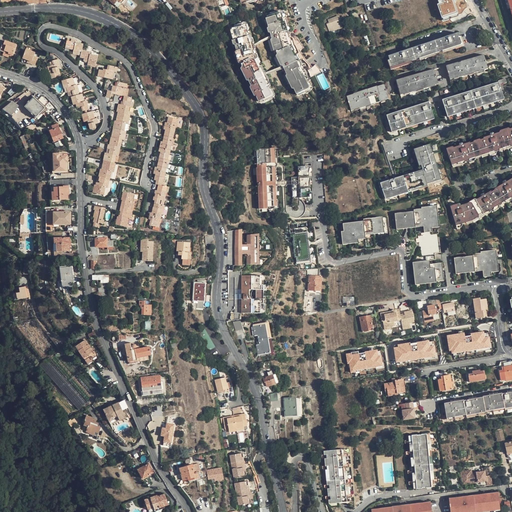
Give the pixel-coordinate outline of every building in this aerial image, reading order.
[(218,0),(221,9),(230,6),(227,0),(218,0)] [(291,47),(289,42),(290,41),(288,35),(285,36),(283,33),(286,32),(281,18),(280,19),(278,13),(263,19),(264,21),(263,22),(268,36),(270,36),(272,41),(270,41),(275,52),(275,53),(277,52),(291,47)] [(331,24),(332,28),(337,26),(338,29),(347,26),(345,23),(346,22),(344,17),(340,18),(339,16),(329,20),(331,24)] [(230,28),(229,29),(235,47),(237,46),(238,48),(238,49),(238,51),(236,52),(240,62),(241,62),(242,64),(255,59),(253,55),(253,52),(252,47),(247,32),(245,29),(243,24),(230,28)] [(397,53),(395,45),(386,49),(392,67),(461,44),(458,33),(431,42),(416,47),(397,53)] [(80,55),(82,50),(83,44),(76,42),(76,40),(68,38),(65,48),(74,50),(73,53),(80,55)] [(10,54),(10,56),(13,57),(17,45),(5,41),(4,45),(2,45),(0,51),(4,52),(10,54)] [(301,42),(295,45),(298,51),(305,47),(301,42)] [(285,70),(286,71),(301,66),(296,54),(295,51),(294,51),(293,51),(291,47),(277,52),(278,54),(283,65),(286,64),(287,66),(286,67),(287,70),(285,70)] [(27,50),(24,59),(33,62),(36,54),(27,50)] [(90,52),(82,50),(80,55),(80,57),(84,59),(83,61),(88,62),(87,65),(95,67),(98,56),(90,54),(90,52)] [(488,69),(484,55),(469,59),(460,62),(446,66),(450,79),(473,73),(488,69)] [(249,82),(250,84),(266,79),(260,67),(259,65),(258,63),(257,63),(255,59),(242,64),(243,66),(242,67),(247,77),(249,76),(250,78),(251,79),(252,81),(249,82)] [(51,70),(48,71),(48,72),(50,79),(61,76),(59,69),(61,68),(58,60),(53,61),(52,62),(50,63),(50,66),(51,70)] [(316,64),(308,70),(311,77),(321,71),(318,66),(316,64)] [(114,72),(116,72),(117,68),(108,66),(107,70),(103,69),(103,70),(99,70),(97,76),(112,80),(114,72)] [(261,66),(260,67),(266,79),(268,78),(265,72),(264,72),(262,67),(261,66)] [(301,67),(301,66),(286,71),(297,95),(299,94),(310,88),(309,84),(309,83),(308,81),(306,76),(303,70),(301,67)] [(434,69),(396,80),(400,94),(404,93),(438,83),(437,79),(434,69)] [(73,78),(71,78),(62,81),(64,88),(66,88),(68,88),(69,92),(72,91),(73,95),(79,93),(77,85),(75,85),(74,81),(73,78)] [(271,89),(269,86),(266,79),(250,84),(259,102),(260,101),(272,95),(270,90),(271,89)] [(122,96),(124,88),(126,89),(127,84),(118,82),(117,86),(113,86),(112,91),(108,90),(106,97),(111,98),(112,94),(122,96)] [(499,84),(499,82),(491,85),(443,100),(447,114),(503,97),(499,84)] [(311,84),(309,83),(309,84),(310,88),(299,94),(300,95),(306,93),(307,93),(311,91),(311,90),(313,89),(313,88),(311,84)] [(346,97),(350,110),(353,109),(357,107),(357,109),(364,107),(364,106),(373,103),(373,104),(380,102),(380,100),(383,99),(384,100),(387,99),(383,85),(376,88),(376,87),(353,94),(346,97)] [(272,90),(271,89),(270,90),(272,95),(260,101),(261,102),(261,101),(261,102),(267,99),(269,100),(272,98),(273,96),(274,96),(274,94),(272,90)] [(73,105),(76,104),(77,104),(79,108),(82,108),(83,111),(85,110),(87,110),(89,109),(86,101),(84,101),(82,94),(71,97),(73,105)] [(118,112),(128,114),(130,107),(132,107),(133,102),(131,102),(131,98),(124,96),(122,105),(119,104),(117,112),(118,112)] [(44,107),(43,106),(34,98),(26,106),(36,115),(44,107)] [(11,99),(4,110),(13,116),(20,105),(11,99)] [(392,130),(416,122),(433,116),(429,102),(387,115),(392,130)] [(87,113),(85,113),(82,114),(84,122),(88,121),(90,129),(96,128),(95,124),(98,123),(97,118),(95,119),(93,111),(87,113)] [(130,115),(128,114),(118,112),(117,116),(120,117),(119,121),(116,121),(115,121),(113,128),(124,131),(126,123),(128,123),(130,115)] [(166,123),(165,126),(176,129),(177,124),(178,124),(179,120),(169,118),(167,123),(166,123)] [(54,142),(59,140),(64,138),(63,137),(58,124),(52,126),(53,129),(50,131),(54,142)] [(175,133),(176,129),(165,126),(164,129),(166,130),(164,140),(171,141),(172,138),(173,138),(174,133),(175,133)] [(126,131),(124,131),(113,128),(112,133),(115,134),(114,138),(111,137),(109,145),(120,147),(122,140),(124,140),(126,131)] [(511,128),(507,130),(507,129),(503,130),(503,131),(495,134),(495,133),(493,132),(491,133),(490,135),(490,136),(484,138),(484,139),(471,143),(470,142),(464,144),(464,143),(462,142),(460,143),(460,144),(460,146),(451,148),(450,147),(447,148),(452,164),(455,163),(482,154),(505,146),(510,145),(511,143),(511,128)] [(439,133),(425,137),(426,144),(441,139),(439,133)] [(161,141),(160,148),(171,151),(172,146),(173,147),(174,142),(171,141),(164,140),(163,141),(161,141)] [(385,197),(424,185),(427,184),(427,182),(427,181),(440,177),(430,144),(416,148),(423,170),(381,183),(385,197)] [(108,145),(107,149),(109,149),(108,153),(106,153),(105,153),(104,161),(114,163),(116,156),(118,156),(120,147),(109,145),(108,145)] [(482,154),(483,159),(507,151),(511,149),(510,145),(505,146),(482,154)] [(279,149),(279,147),(259,148),(260,164),(264,164),(264,167),(265,167),(265,177),(267,179),(267,182),(264,182),(264,185),(261,185),(261,200),(264,200),(264,207),(266,207),(268,206),(272,206),(275,205),(280,205),(279,203),(281,201),(281,199),(281,192),(279,192),(279,188),(280,187),(276,187),(276,181),(278,181),(278,177),(280,175),(280,174),(280,173),(278,173),(278,170),(280,168),(279,166),(274,166),(274,162),(278,162),(278,159),(279,157),(279,154),(277,154),(277,151),(279,149)] [(161,152),(159,162),(167,164),(168,160),(170,160),(171,156),(170,155),(171,151),(160,148),(159,152),(161,152)] [(66,170),(66,161),(68,161),(68,156),(60,156),(60,153),(54,154),(55,171),(66,170)] [(476,161),(483,159),(482,154),(455,163),(452,164),(453,169),(476,161)] [(116,164),(114,163),(104,161),(103,164),(106,165),(104,170),(102,169),(101,169),(99,177),(110,179),(112,171),(114,172),(116,164)] [(155,167),(154,170),(165,173),(166,168),(168,169),(169,164),(167,164),(159,162),(157,167),(155,167)] [(314,167),(314,165),(303,165),(303,176),(296,176),(297,180),(299,180),(299,183),(297,183),(297,196),(300,196),(301,194),(304,194),(304,197),(307,200),(307,197),(313,196),(313,194),(315,192),(315,190),(314,183),(313,183),(313,180),(314,178),(314,176),(314,175),(309,175),(309,172),(312,172),(312,169),(314,167)] [(165,177),(165,173),(154,170),(154,174),(156,175),(154,180),(157,181),(156,184),(158,185),(164,186),(165,182),(163,182),(164,178),(165,177)] [(98,177),(97,181),(99,181),(98,186),(96,185),(95,185),(93,193),(104,195),(106,188),(108,188),(110,179),(99,177),(98,177)] [(482,196),(480,198),(476,201),(475,200),(471,202),(471,204),(469,205),(468,204),(462,206),(462,204),(460,204),(451,206),(457,225),(461,225),(463,222),(473,219),(483,213),(484,214),(487,212),(487,210),(489,208),(490,210),(499,204),(499,203),(498,202),(500,200),(502,200),(505,198),(505,200),(508,198),(508,196),(510,195),(511,195),(511,177),(506,180),(505,179),(504,179),(502,180),(502,182),(502,183),(497,186),(497,187),(492,191),(492,190),(486,194),(485,193),(484,193),(483,194),(482,195),(482,196)] [(68,191),(69,191),(69,185),(63,185),(63,187),(54,187),(55,191),(53,191),(53,200),(68,199),(68,194),(68,191)] [(156,191),(155,194),(165,196),(167,192),(168,192),(169,187),(164,186),(158,185),(157,191),(156,191)] [(121,204),(120,209),(127,210),(128,206),(133,208),(135,202),(133,202),(134,195),(123,192),(122,200),(125,201),(124,205),(121,204)] [(155,201),(154,203),(165,206),(166,201),(164,200),(165,196),(155,194),(153,200),(155,201)] [(150,213),(150,216),(161,218),(162,214),(163,214),(165,206),(154,203),(152,213),(150,213)] [(414,209),(414,210),(415,221),(415,223),(416,225),(415,227),(417,227),(423,226),(424,226),(424,228),(427,228),(429,227),(431,227),(432,227),(435,226),(438,226),(440,226),(439,217),(437,205),(435,205),(421,206),(421,208),(414,209)] [(101,210),(102,208),(95,206),(94,210),(95,210),(94,218),(94,219),(93,223),(94,223),(94,227),(99,228),(101,225),(103,225),(104,220),(103,220),(105,210),(101,210)] [(120,209),(120,212),(122,213),(122,218),(119,217),(118,217),(116,225),(127,227),(129,219),(131,219),(132,215),(127,213),(127,210),(120,209)] [(397,229),(415,227),(416,225),(415,223),(415,221),(414,210),(395,213),(397,229)] [(71,224),(70,212),(54,213),(54,224),(71,224)] [(161,218),(150,216),(149,219),(142,217),(140,226),(144,227),(145,222),(150,223),(149,225),(158,227),(159,222),(160,222),(161,218)] [(364,222),(365,236),(385,234),(383,218),(364,220),(364,222)] [(366,240),(365,236),(364,222),(344,225),(345,232),(342,233),(343,246),(358,244),(358,241),(366,240)] [(419,240),(422,261),(430,260),(436,259),(436,253),(441,252),(441,248),(439,231),(419,233),(419,240)] [(293,233),(296,264),(312,262),(310,232),(293,233)] [(240,250),(240,254),(245,253),(245,264),(257,264),(257,234),(245,235),(245,244),(239,244),(239,247),(245,247),(245,250),(240,250)] [(70,251),(70,246),(70,247),(70,241),(70,237),(55,238),(55,243),(57,243),(57,251),(70,251)] [(108,247),(112,246),(112,241),(108,241),(108,238),(95,238),(95,247),(108,247)] [(141,240),(141,249),(143,249),(143,252),(143,260),(153,261),(153,242),(149,241),(149,240),(141,240)] [(182,259),(188,260),(188,252),(189,252),(190,243),(178,242),(177,255),(182,256),(182,259)] [(494,255),(494,249),(481,251),(481,253),(473,254),(473,255),(454,257),(456,273),(483,270),(484,276),(492,275),(492,272),(499,271),(497,255),(494,255)] [(413,262),(415,282),(421,281),(422,284),(430,283),(429,280),(436,280),(436,279),(444,277),(443,262),(430,264),(430,260),(422,261),(413,262)] [(72,286),(72,282),(71,279),(73,279),(72,267),(61,268),(62,281),(59,281),(60,288),(72,286)] [(322,277),(319,276),(313,276),(313,269),(310,269),(308,290),(321,291),(322,277)] [(263,303),(264,303),(264,298),(263,289),(263,284),(262,284),(260,284),(260,276),(260,275),(241,275),(242,313),(261,312),(260,303),(263,303)] [(198,308),(199,308),(203,309),(204,302),(205,302),(206,283),(194,283),(193,301),(198,301),(198,308)] [(19,295),(16,296),(17,302),(25,300),(23,289),(18,290),(19,295)] [(485,303),(487,303),(486,299),(480,300),(480,298),(473,299),(476,318),(487,316),(486,310),(485,303)] [(147,312),(151,312),(151,305),(145,305),(145,302),(140,301),(140,305),(140,308),(142,308),(141,314),(147,315),(147,312)] [(34,323),(29,302),(11,306),(11,307),(15,324),(16,324),(41,357),(42,357),(43,357),(54,348),(50,343),(34,323)] [(448,312),(455,310),(453,302),(443,304),(444,313),(448,312)] [(424,322),(428,322),(433,321),(432,315),(436,314),(434,305),(426,307),(427,311),(422,311),(424,322)] [(375,314),(374,307),(364,308),(366,316),(370,316),(375,314)] [(385,315),(384,313),(382,314),(380,314),(382,322),(383,322),(384,327),(390,326),(390,327),(395,326),(394,321),(397,320),(395,310),(392,311),(392,312),(392,314),(385,315)] [(404,313),(404,314),(404,316),(400,317),(400,315),(399,310),(395,310),(397,320),(401,320),(403,328),(410,326),(409,324),(414,323),(413,320),(411,311),(404,313)] [(373,327),(370,316),(366,316),(360,317),(362,332),(369,330),(369,328),(373,327)] [(242,328),(240,320),(235,321),(233,321),(233,322),(236,331),(242,328)] [(257,345),(258,355),(270,352),(265,324),(253,326),(255,336),(257,335),(259,345),(257,345)] [(203,327),(198,330),(209,350),(215,347),(203,327)] [(83,330),(74,336),(78,343),(88,336),(83,330)] [(465,336),(465,332),(447,335),(450,351),(452,350),(452,353),(454,353),(454,355),(491,349),(492,348),(490,332),(484,333),(484,331),(471,333),(472,335),(465,336)] [(93,351),(91,348),(86,340),(76,346),(86,360),(90,357),(92,359),(98,355),(95,350),(93,351)] [(411,343),(411,342),(394,345),(397,362),(401,361),(401,364),(438,358),(436,341),(429,342),(429,340),(411,343)] [(129,364),(137,362),(137,358),(148,356),(151,355),(150,347),(133,350),(133,348),(134,348),(135,348),(136,347),(136,346),(136,345),(135,344),(134,344),(133,345),(132,343),(125,345),(129,364)] [(103,389),(85,368),(83,366),(64,345),(50,357),(88,401),(103,389)] [(378,351),(378,349),(359,352),(359,351),(347,353),(348,363),(350,363),(352,372),(376,368),(376,369),(385,368),(382,350),(378,351)] [(86,402),(85,401),(47,358),(40,365),(78,409),(79,409),(86,402)] [(511,364),(504,366),(502,366),(503,370),(504,370),(506,381),(511,379),(511,364)] [(472,371),(473,373),(468,373),(469,382),(486,379),(484,370),(480,371),(480,370),(472,371)] [(269,376),(263,378),(265,383),(266,383),(267,387),(276,384),(273,375),(271,371),(268,372),(269,376)] [(441,376),(441,379),(438,379),(440,391),(453,389),(452,384),(454,384),(453,381),(451,381),(450,374),(441,376)] [(142,391),(141,391),(142,395),(162,393),(160,375),(141,377),(142,391)] [(218,391),(221,391),(223,390),(223,392),(230,391),(228,383),(227,383),(225,378),(216,380),(218,391)] [(392,379),(392,382),(384,383),(385,391),(388,390),(389,396),(398,394),(398,393),(406,391),(404,378),(395,380),(395,378),(392,379)] [(511,406),(511,391),(502,393),(483,396),(483,397),(464,400),(464,399),(444,403),(447,417),(466,414),(467,415),(485,411),(485,410),(505,407),(505,408),(511,406)] [(301,415),(300,397),(284,398),(285,416),(301,415)] [(415,409),(414,401),(402,403),(405,419),(416,417),(415,409)] [(119,402),(104,409),(110,421),(115,419),(113,416),(117,414),(120,420),(126,417),(119,402)] [(106,438),(107,434),(108,433),(100,430),(101,427),(97,426),(99,423),(96,422),(97,420),(92,418),(93,417),(87,414),(85,420),(86,420),(84,425),(88,427),(86,432),(97,436),(96,439),(103,441),(104,437),(106,438)] [(246,414),(235,416),(236,429),(244,428),(243,426),(247,426),(246,414)] [(236,429),(235,416),(223,417),(225,429),(228,428),(228,430),(236,429)] [(160,442),(172,444),(176,423),(164,421),(160,442)] [(496,431),(498,441),(505,439),(503,429),(496,431)] [(412,435),(417,488),(432,487),(427,434),(412,435)] [(435,478),(434,471),(434,469),(432,451),(432,448),(431,441),(431,439),(431,434),(427,434),(432,487),(435,486),(435,481),(435,478)] [(347,501),(343,448),(328,449),(328,454),(328,457),(329,464),(329,467),(331,484),(331,487),(332,495),(332,498),(332,502),(344,501),(347,501)] [(240,457),(240,453),(230,455),(231,466),(243,464),(242,457),(240,457)] [(154,472),(153,472),(149,464),(138,469),(143,478),(154,472)] [(195,472),(193,464),(179,468),(183,480),(188,479),(188,480),(199,478),(197,472),(195,472)] [(243,471),(244,471),(243,464),(231,466),(233,477),(237,476),(243,475),(243,471)] [(492,470),(491,466),(482,467),(482,471),(472,472),(471,469),(461,471),(463,484),(486,480),(487,485),(492,484),(491,475),(490,471),(492,470)] [(225,479),(223,468),(207,470),(209,479),(215,478),(215,481),(218,480),(225,479)] [(245,485),(244,481),(238,482),(235,483),(236,493),(247,491),(246,485),(245,485)] [(247,499),(248,498),(247,491),(236,493),(238,504),(248,503),(247,499)] [(487,509),(490,509),(494,508),(500,507),(499,492),(486,493),(487,509)] [(483,509),(487,509),(486,493),(474,495),(476,510),(483,509)] [(158,496),(158,495),(144,500),(148,509),(154,507),(154,508),(159,506),(159,508),(169,504),(165,494),(161,495),(160,496),(158,496)] [(461,511),(462,511),(469,511),(476,510),(474,495),(449,498),(450,511),(461,511)] [(411,511),(432,511),(432,501),(411,504),(411,511)]
